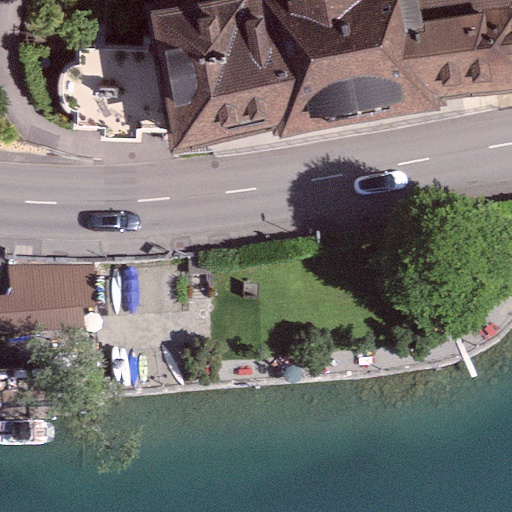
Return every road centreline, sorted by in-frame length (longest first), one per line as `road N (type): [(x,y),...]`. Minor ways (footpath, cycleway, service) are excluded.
road 1 (secondary): [(511,149),(158,200)]
road 2 (residential): [(158,200),(110,154),(42,131),(10,68),(21,0)]
road 3 (secondary): [(158,200),(0,191)]
